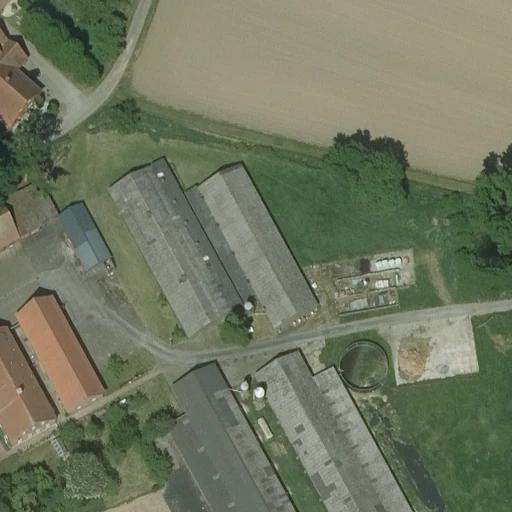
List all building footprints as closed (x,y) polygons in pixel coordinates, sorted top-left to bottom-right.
[(0,0),(0,16),(14,0),(0,0)] [(0,40),(0,123),(10,133),(41,99),(15,77),(26,64),(0,40)] [(181,202),(161,165),(150,171),(231,319),(242,313),(181,202)] [(240,169),(198,192),(259,303),(275,332),(317,310),(294,269),(240,169)] [(231,319),(150,171),(109,194),(189,341),(231,319)] [(259,303),(198,192),(187,198),(248,309),(259,303)] [(0,208),(0,253),(19,243),(7,222),(0,208)] [(80,209),(59,221),(88,274),(109,262),(80,209)] [(29,211),(7,222),(19,243),(40,232),(29,211)] [(51,304),(17,322),(20,327),(6,335),(30,378),(44,371),(70,418),(103,400),(51,304)] [(6,335),(0,338),(0,428),(11,450),(56,426),(30,378),(6,335)] [(368,351),(357,350),(352,352),(348,354),(343,359),(340,367),(338,376),(340,384),(343,391),(348,396),(356,400),(365,401),(373,398),(380,393),(385,386),(386,377),(384,365),(378,356),(368,351)] [(381,511),(297,357),(255,380),(327,511),(381,511)] [(291,511),(213,369),(172,392),(237,511),(291,511)]
